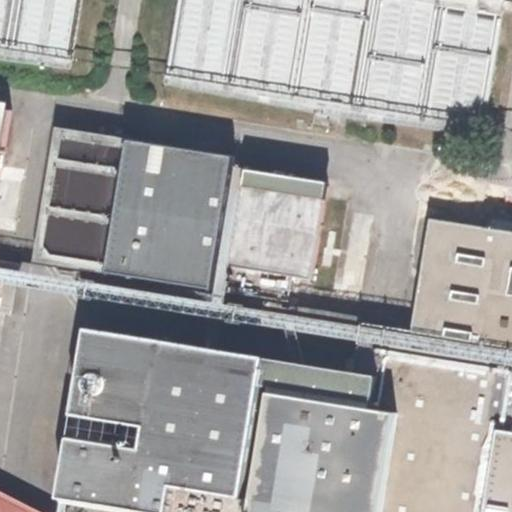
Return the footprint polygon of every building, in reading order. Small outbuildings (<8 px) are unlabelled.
[(0,156),(9,104),(0,102),(0,156)] [(57,130),(35,259),(207,288),(229,158),(57,130)] [(309,282),(326,183),(237,168),(220,267),(309,282)] [(511,511),(511,236),(427,223),(406,332),(356,324),(345,381),(341,404),(320,401),(269,393),(249,511),(511,511)] [(58,498),(144,511),(249,511),(269,393),(275,357),(87,326),(58,498)] [(323,377),(320,401),(341,404),(345,381),(323,377)] [(41,511),(0,490),(0,511),(41,511)]
